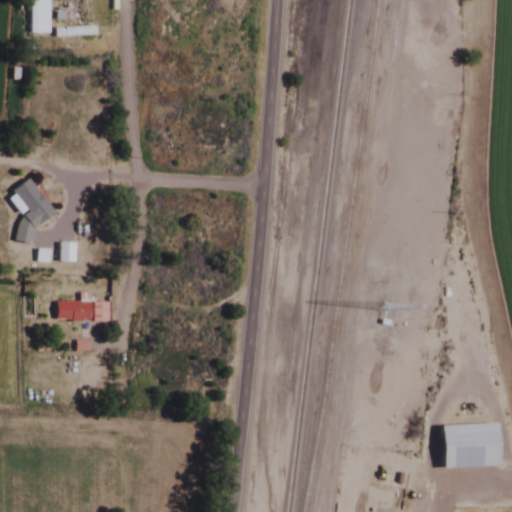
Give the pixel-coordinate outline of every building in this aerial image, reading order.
[(35,0),(26,0),(27,33),(37,33),(35,0)] [(80,37),(80,29),(40,29),(40,37),(80,37)] [(50,214),(23,180),(2,197),(22,221),(9,232),(17,241),(50,214)] [(55,262),(70,262),(70,243),(55,243),(55,262)] [(103,300),(75,300),(75,302),(51,302),(51,322),(103,322),(103,300)] [(435,425),(435,469),(492,468),(491,424),(435,425)]
